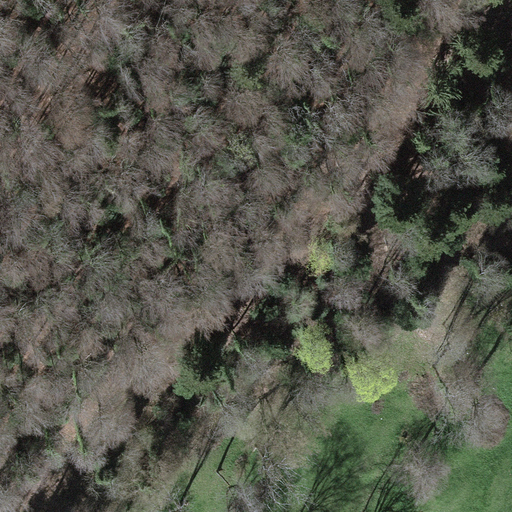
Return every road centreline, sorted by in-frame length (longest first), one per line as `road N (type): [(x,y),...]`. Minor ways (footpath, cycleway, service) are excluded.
road 1 (track): [(454,0),(330,183),(131,379),(77,464)]
road 2 (track): [(0,485),(77,464),(69,511)]
